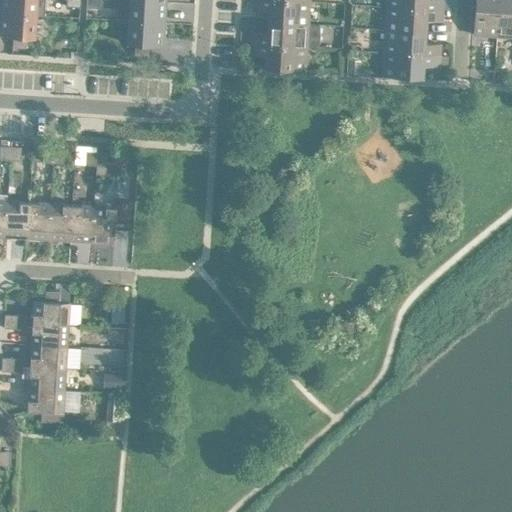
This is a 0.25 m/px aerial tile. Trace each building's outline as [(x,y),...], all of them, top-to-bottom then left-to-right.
[(123,0),(122,10),(158,13),(159,0),(123,0)] [(261,0),(261,11),(302,14),(302,0),(261,0)] [(379,0),(378,18),(419,21),(420,9),(436,11),(436,0),(379,0)] [(468,0),(467,24),(490,26),(492,0),(468,0)] [(511,0),(492,0),(490,26),(511,27),(511,0)] [(29,4),(0,2),(0,24),(7,25),(6,36),(20,37),(20,26),(28,27),(29,4)] [(158,13),(122,10),(121,33),(129,33),(128,44),(142,45),(142,34),(157,35),(158,13)] [(244,21),(244,33),(300,36),(302,14),(261,11),(260,22),(244,21)] [(378,18),(377,41),(434,45),(434,34),(418,33),(419,21),(378,18)] [(300,36),(244,33),(243,44),(259,45),(258,57),(299,60),(300,36)] [(434,45),(377,41),(375,65),(416,67),(417,55),(433,56),(434,45)] [(342,49),(341,63),(351,64),(352,50),(342,49)] [(69,134),(68,153),(79,154),(80,140),(90,141),(91,135),(69,134)] [(4,135),(3,149),(14,150),(15,136),(4,135)] [(36,151),(46,152),(47,138),(37,138),(36,151)] [(47,138),(46,152),(57,153),(58,139),(47,138)] [(79,154),(90,155),(90,141),(80,140),(79,154)] [(90,141),(90,155),(100,155),(101,142),(98,141),(90,141)] [(106,144),(105,154),(120,155),(120,144),(106,144)] [(0,202),(0,225),(20,227),(22,191),(1,190),(0,202)] [(20,227),(42,228),(44,192),(22,191),(20,227)] [(42,228),(63,229),(65,194),(44,192),(42,228)] [(63,229),(85,231),(87,195),(65,194),(63,229)] [(87,195),(85,231),(107,232),(109,197),(87,195)] [(32,280),(32,290),(63,292),(64,279),(61,278),(49,278),(43,277),(42,280),(32,280)] [(27,289),(26,312),(62,314),(63,292),(32,290),(27,289)] [(105,290),(105,312),(118,312),(118,290),(105,290)] [(0,316),(8,318),(9,304),(0,303),(0,316)] [(9,304),(8,318),(19,318),(19,305),(9,304)] [(26,312),(24,333),(60,336),(62,314),(26,312)] [(24,333),(23,355),(59,357),(60,336),(24,333)] [(6,347),(5,361),(16,361),(17,348),(6,347)] [(23,355),(22,377),(57,379),(59,357),(23,355)] [(98,363),(97,378),(118,379),(118,363),(98,363)] [(57,379),(22,377),(20,399),(35,400),(34,410),(48,411),(48,401),(56,401),(57,379)] [(102,382),(100,410),(112,410),(113,383),(102,382)] [(80,409),(65,409),(65,421),(80,421),(80,409)]
